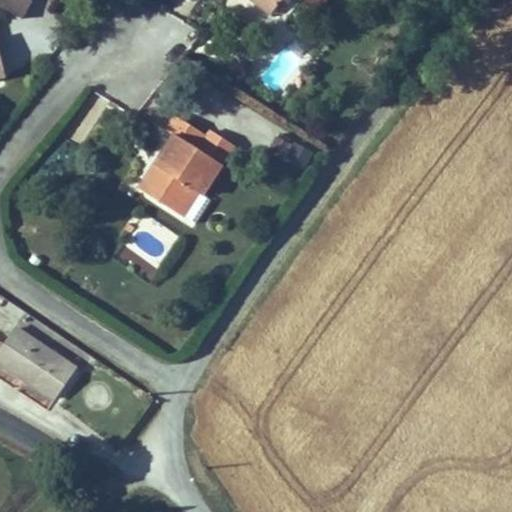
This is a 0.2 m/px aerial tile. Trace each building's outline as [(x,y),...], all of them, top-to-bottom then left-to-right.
[(0,0),(0,43),(23,40),(14,0),(0,0)] [(163,140),(200,166),(215,143),(225,149),(245,119),(220,102),(229,89),(200,70),(191,83),(198,88),(163,140)] [(307,168),(314,149),(292,142),(286,161),(307,168)] [(215,143),(200,166),(209,173),(225,149),(215,143)] [(36,285),(17,317),(79,355),(88,339),(98,322),(36,285)] [(16,326),(5,343),(0,340),(0,376),(53,410),(80,366),(16,326)]
